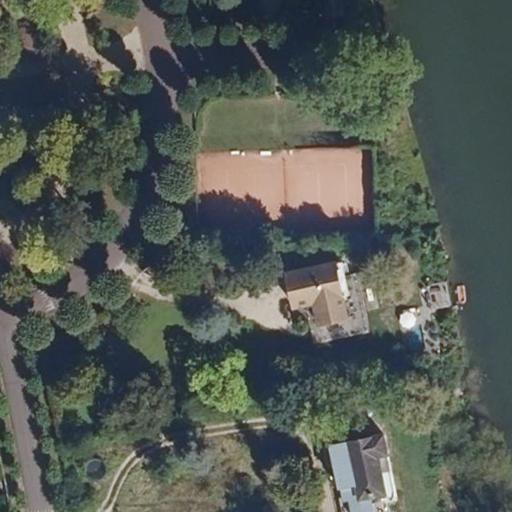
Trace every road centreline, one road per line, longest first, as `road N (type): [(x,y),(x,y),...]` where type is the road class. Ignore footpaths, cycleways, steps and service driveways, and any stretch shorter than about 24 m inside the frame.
road 1 (residential): [(166,0),(169,106),(142,213),(108,267),(6,321)]
road 2 (residential): [(6,321),(45,511)]
